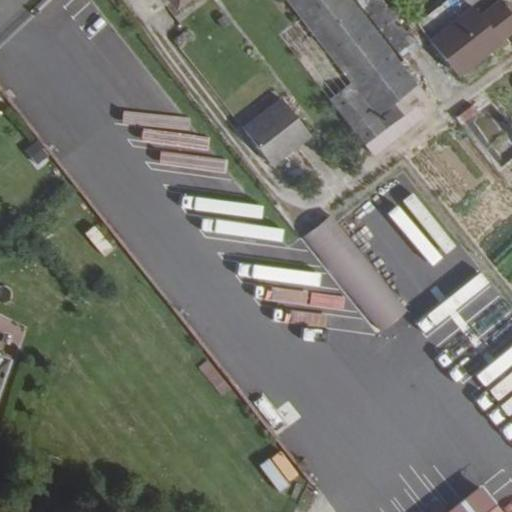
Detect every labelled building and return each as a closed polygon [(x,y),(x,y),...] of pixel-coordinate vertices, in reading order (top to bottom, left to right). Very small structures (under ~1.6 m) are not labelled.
[(389,125),(381,116),(289,0),(259,0),(257,2),(366,141),(389,125)] [(289,0),(381,116),(422,86),(355,0),(289,0)] [(414,52),(373,0),(362,0),(407,57),(414,52)] [(420,21),(404,0),(373,0),(414,52),(434,39),(420,21)] [(511,36),(511,12),(503,0),(449,0),(420,21),(434,39),(459,75),(511,36)] [(430,97),(422,86),(381,116),(389,125),(415,107),(430,97)] [(286,96),(246,127),(272,162),(313,131),(286,96)] [(473,104),(462,113),(467,120),(478,112),(473,104)] [(399,138),(429,116),(415,107),(389,125),(399,138)] [(399,138),(389,125),(366,141),(377,155),(399,138)] [(331,215),(303,237),(380,333),(408,311),(331,215)] [(87,234),(102,254),(112,246),(96,226),(87,234)] [(448,339),(503,298),(483,272),(428,313),(448,339)] [(511,323),(467,357),(481,377),(511,353),(511,323)] [(0,390),(12,354),(0,350),(0,390)] [(285,451),(261,462),(274,491),(298,480),(285,451)] [(509,511),(485,482),(446,511),(509,511)]
